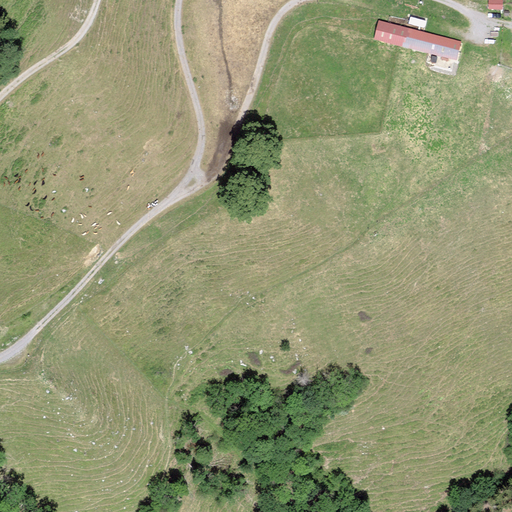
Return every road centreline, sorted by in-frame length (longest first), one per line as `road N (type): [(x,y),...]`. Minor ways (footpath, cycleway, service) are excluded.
road 1 (track): [(0,357),(189,175),(202,129),(179,43),(179,0)]
road 2 (track): [(170,197),(223,163),(274,21),(295,0)]
road 3 (track): [(0,97),(68,46),(96,0)]
